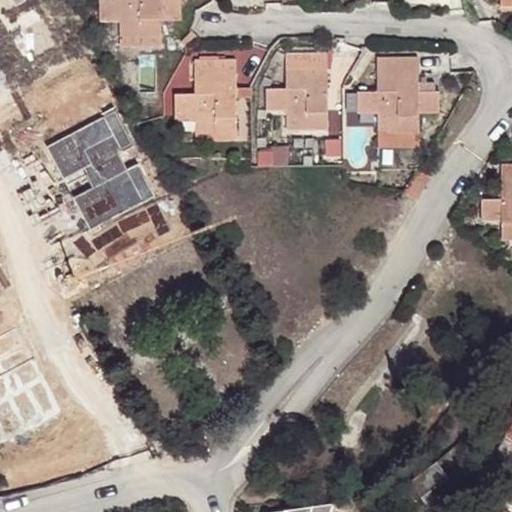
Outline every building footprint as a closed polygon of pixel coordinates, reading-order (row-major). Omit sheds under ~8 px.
[(102,0),(102,18),(122,18),(121,38),(163,37),(163,17),(180,17),(179,0),(102,0)] [(163,37),(121,38),(121,47),(163,46),(163,37)] [(326,135),(325,74),(318,73),(318,59),(285,58),(286,93),(265,92),(266,114),(285,115),(285,135),(326,135)] [(420,97),(419,77),(410,75),(411,62),(378,61),(377,96),(357,97),(357,118),(378,118),(378,139),(420,139),(420,119),(440,118),(439,96),(420,97)] [(410,75),(419,77),(419,61),(411,62),(410,75)] [(235,87),(235,77),(228,77),(228,63),(193,62),(193,97),(174,96),(174,118),(194,119),(194,139),(235,140),(235,97),(235,87)] [(253,87),(235,87),(235,97),(253,96),(253,87)] [(116,107),(46,144),(64,176),(86,164),(94,179),(71,191),(92,231),(160,194),(139,155),(124,163),(116,148),(133,139),(116,107)] [(511,121),(503,129),(507,134),(511,139),(511,121)] [(343,139),(328,139),(329,154),(343,154),(343,139)] [(420,139),(378,139),(378,150),(420,150),(420,139)] [(511,163),(504,164),(503,180),(511,179),(511,170),(511,163)] [(410,180),(404,190),(419,199),(434,175),(418,166),(410,180)] [(511,170),(511,179),(503,180),(502,199),(484,199),(484,221),(504,222),(504,239),(511,238),(511,170)] [(17,321),(0,330),(0,439),(62,406),(42,371),(23,382),(14,366),(35,354),(17,321)] [(352,511),(359,490),(338,493),(335,503),(331,511),(352,511)] [(331,511),(335,503),(266,511),(331,511)]
